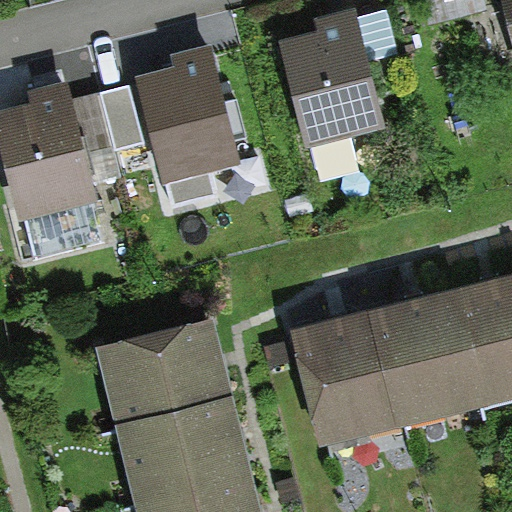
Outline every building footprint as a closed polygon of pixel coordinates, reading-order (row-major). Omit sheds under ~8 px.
[(414,0),(421,26),(489,9),(486,0),(414,0)] [(511,0),(502,0),(506,12),(511,36),(511,0)] [(316,31),(279,40),(305,148),(312,147),(352,137),(385,129),(368,61),(358,18),(355,7),(313,18),(316,31)] [(386,11),(358,18),(368,61),(398,53),(386,11)] [(209,172),(241,164),(235,140),(226,102),(212,45),(172,55),(175,67),(136,77),(163,185),(168,184),(174,206),(215,196),(209,172)] [(33,103),(0,111),(0,149),(19,222),(27,220),(93,203),(98,202),(93,182),(73,100),(68,82),(30,92),(33,103)] [(130,86),(101,93),(115,150),(144,143),(130,86)] [(115,150),(101,93),(73,100),(93,182),(121,176),(115,150)] [(239,99),(226,102),(235,140),(248,137),(239,99)] [(352,137),(312,147),(319,181),(361,174),(352,137)] [(511,274),(461,289),(492,406),(511,400),(511,274)] [(461,289),(368,312),(398,429),(492,406),(461,289)] [(322,448),(398,429),(368,312),(292,331),(322,448)] [(96,347),(115,424),(233,396),(214,318),(96,347)] [(115,424),(135,505),(252,474),(233,396),(115,424)] [(135,505),(136,511),(261,511),(252,474),(135,505)]
